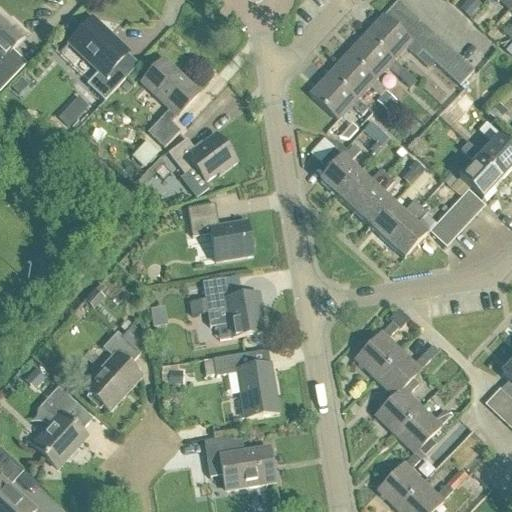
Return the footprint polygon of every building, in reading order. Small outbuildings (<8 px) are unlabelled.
[(468,1),(458,12),(468,21),(478,10),(468,1)] [(389,27),(404,12),(397,4),(382,20),(389,27)] [(412,19),(404,12),(389,27),(397,34),(412,19)] [(25,40),(0,16),(0,93),(25,67),(11,54),(25,40)] [(419,26),(412,19),(397,34),(405,41),(419,26)] [(382,20),(363,40),(391,67),(392,65),(404,53),(415,63),(420,56),(412,49),(405,41),(397,34),(389,27),(382,20)] [(127,56),(91,23),(68,49),(97,76),(87,88),(104,104),(125,81),(114,70),(127,56)] [(427,33),(419,26),(405,41),(412,49),(427,33)] [(434,40),(427,33),(412,49),(420,56),(434,40)] [(363,40),(345,60),(373,86),(374,85),(386,72),(396,82),(403,75),(392,65),(391,67),(363,40)] [(420,56),(427,63),(442,47),(434,40),(420,56)] [(511,46),(503,56),(511,63),(511,61),(511,46)] [(450,54),(442,47),(427,63),(435,70),(450,54)] [(450,54),(435,70),(442,77),(457,61),(450,54)] [(373,86),(345,60),(327,79),(355,106),(356,104),(367,92),(378,102),(379,101),(380,101),(376,105),(386,115),(396,105),(374,85),(373,86)] [(457,61),(442,77),(450,84),(465,68),(457,61)] [(197,97),(162,64),(140,88),(168,114),(146,137),(162,153),(178,136),(178,135),(170,127),(197,97)] [(465,68),(450,84),(457,91),(472,75),(465,68)] [(355,106),(327,79),(308,100),(336,126),(349,111),(360,121),(366,114),(356,104),(355,106)] [(27,88),(19,81),(10,91),(18,99),(27,88)] [(463,94),(453,104),(463,114),(473,103),(463,94)] [(498,106),(488,117),(496,124),(507,114),(498,106)] [(370,126),(362,134),(369,141),(367,144),(363,148),(374,158),(388,143),(370,126)] [(489,148),(479,159),(476,162),(500,184),(511,171),(511,157),(495,142),(498,140),(484,127),(477,136),(489,148)] [(347,143),(357,133),(351,128),(338,141),(347,143)] [(235,167),(214,140),(202,149),(200,146),(191,153),(185,144),(166,158),(183,180),(192,173),(203,188),(215,178),(217,181),(235,167)] [(131,161),(143,173),(158,158),(146,146),(131,161)] [(476,162),(479,159),(466,147),(458,155),(471,167),(457,182),(481,204),(500,184),(476,162)] [(327,175),(326,177),(318,186),(335,202),(358,177),(348,168),(359,156),(352,149),(346,156),(337,148),(319,167),(327,175)] [(113,152),(100,166),(113,177),(126,163),(113,152)] [(158,164),(146,176),(152,181),(163,169),(158,164)] [(402,183),(409,190),(423,173),(414,165),(408,172),(410,174),(402,183)] [(358,177),(335,202),(352,217),(375,192),(386,180),(379,174),(368,186),(358,177)] [(448,179),(441,186),(448,192),(454,185),(448,179)] [(393,186),(386,180),(375,192),(352,217),(369,233),(392,208),(381,198),(393,186)] [(467,194),(459,203),(476,218),(483,209),(467,194)] [(476,218),(459,203),(451,211),(468,227),(476,218)] [(401,217),(392,208),(369,233),(385,248),(420,211),(413,205),(401,217)] [(251,261),(245,227),(217,231),(213,208),(186,213),(191,242),(209,239),(214,267),(251,261)] [(426,217),(420,211),(385,248),(402,264),(426,239),(415,229),(426,217)] [(451,211),(444,219),(460,235),(468,227),(451,211)] [(444,219),(436,227),(453,243),(460,235),(444,219)] [(453,243),(436,227),(428,236),(445,251),(453,243)] [(204,305),(188,307),(190,320),(206,318),(208,332),(216,331),(218,344),(230,342),(231,343),(261,338),(259,321),(260,321),(257,298),(227,303),(224,283),(201,287),(204,305)] [(94,292),(82,305),(93,314),(104,301),(94,292)] [(390,324),(397,330),(404,322),(397,316),(390,324)] [(372,384),(399,356),(386,344),(397,334),(390,327),(380,338),(380,337),(353,365),(372,384)] [(132,330),(121,342),(116,337),(101,353),(111,362),(82,394),(107,417),(140,381),(128,370),(139,358),(137,357),(148,345),(132,330)] [(431,350),(423,359),(429,365),(437,356),(431,350)] [(413,369),(399,356),(372,384),(391,403),(410,383),(411,384),(419,376),(419,375),(429,365),(423,359),(413,369)] [(211,364),(212,368),(203,369),(205,381),(214,380),(214,382),(236,378),(243,424),(277,418),(269,369),(251,372),(249,358),(211,364)] [(511,365),(500,379),(507,386),(500,394),(506,400),(511,404),(511,365)] [(24,385),(34,394),(45,382),(36,373),(24,385)] [(182,389),(183,375),(167,375),(167,389),(182,389)] [(195,384),(197,407),(206,406),(204,383),(195,384)] [(410,383),(391,403),(373,421),(393,440),(419,412),(407,400),(417,390),(411,384),(410,383)] [(506,400),(500,394),(499,392),(484,408),(492,416),(506,400)] [(56,474),(85,442),(63,421),(74,409),(56,393),(38,413),(53,426),(30,451),(56,474)] [(480,441),(497,425),(469,395),(452,411),(480,441)] [(511,404),(506,400),(492,416),(499,423),(511,408),(511,404)] [(511,408),(499,423),(506,430),(511,423),(511,408)] [(419,412),(393,440),(412,459),(412,458),(413,459),(439,432),(439,431),(449,421),(443,415),(433,425),(419,412)] [(424,460),(435,449),(429,443),(418,454),(424,460)] [(234,445),(203,450),(206,465),(209,482),(223,480),(226,495),(272,487),(266,453),(236,458),(234,445)] [(0,511),(32,511),(9,490),(22,475),(0,454),(0,511)] [(412,458),(412,459),(375,496),(391,511),(397,511),(421,487),(409,475),(419,464),(413,459),(412,458)] [(460,475),(449,485),(455,491),(466,480),(460,475)] [(435,500),(421,487),(397,511),(436,511),(441,507),(441,506),(451,496),(445,490),(435,500)]
